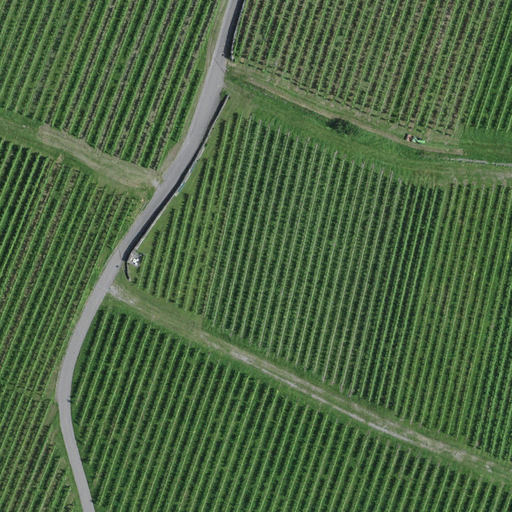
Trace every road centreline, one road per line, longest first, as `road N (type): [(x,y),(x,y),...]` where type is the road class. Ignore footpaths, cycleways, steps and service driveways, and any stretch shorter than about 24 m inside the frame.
road 1 (track): [(89,511),(66,422),(67,367),(103,281),(195,136),(234,0)]
road 2 (track): [(103,281),(385,424),(511,474)]
